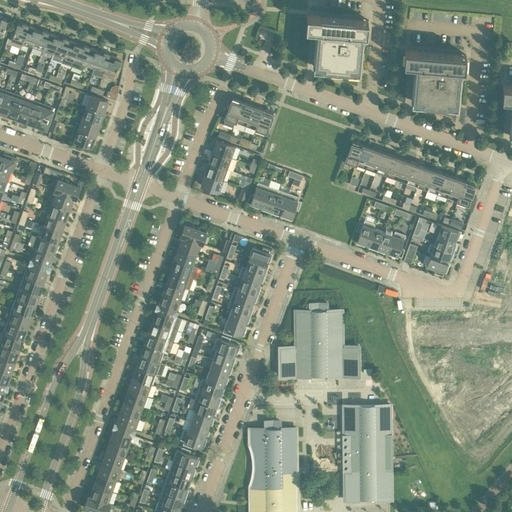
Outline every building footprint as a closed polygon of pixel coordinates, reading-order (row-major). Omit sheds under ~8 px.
[(306,15),(305,28),(319,29),(319,34),(315,34),(313,67),(359,71),(362,38),(359,38),(359,33),(366,33),(368,20),(338,17),(306,15)] [(8,36),(5,43),(20,48),(22,43),(28,25),(22,23),(22,24),(17,23),(14,31),(12,30),(9,37),(8,36)] [(32,47),(38,30),(34,29),(34,27),(28,25),(22,43),(32,47)] [(42,50),(49,32),(43,30),(42,32),(38,30),(32,47),(42,50)] [(52,54),(58,37),(54,36),(54,34),(49,32),(42,50),(52,54)] [(63,58),(69,40),(63,37),(62,39),(58,37),(52,54),(63,58)] [(75,42),(69,40),(63,58),(61,62),(71,66),(73,61),(79,45),(75,43),(75,42)] [(81,70),(83,65),(89,47),(84,45),(83,46),(79,45),(73,61),(71,66),(81,70)] [(93,68),(99,52),(95,51),(95,49),(89,47),(83,65),(93,68)] [(404,49),(403,63),(417,64),(417,69),(414,69),(411,102),(457,106),(460,73),(457,72),(457,67),(465,68),(466,55),(436,52),(404,49)] [(103,72),(110,54),(104,52),(103,54),(99,52),(92,73),(102,77),(103,72)] [(116,56),(110,54),(103,72),(116,77),(119,68),(117,67),(120,59),(115,58),(116,56)] [(20,77),(29,81),(31,76),(22,73),(20,77)] [(62,87),(50,83),(49,88),(60,92),(62,87)] [(511,85),(502,84),(501,98),(511,98),(511,103),(511,104),(509,137),(511,136),(511,85)] [(0,111),(7,114),(14,93),(5,90),(0,102),(0,111)] [(117,94),(107,91),(106,96),(115,99),(117,94)] [(16,117),(24,97),(14,93),(7,114),(16,117)] [(90,94),(86,106),(103,112),(108,100),(90,94)] [(26,121),(33,100),(24,97),(16,117),(26,121)] [(235,122),(242,101),(232,97),(224,118),(235,122)] [(36,124),(43,104),(33,100),(26,121),(36,124)] [(245,125),(252,105),(242,101),(235,122),(245,125)] [(53,107),(43,104),(36,124),(36,123),(46,127),(53,107)] [(255,129),(263,108),(252,105),(245,125),(255,129)] [(99,123),(103,112),(86,106),(82,117),(99,123)] [(273,112),(263,108),(255,129),(266,133),(273,112)] [(282,116),(275,136),(288,140),(295,120),(282,116)] [(95,135),(99,123),(82,117),(78,128),(95,135)] [(59,122),(59,121),(53,120),(49,131),(55,133),(59,122)] [(295,120),(288,140),(299,144),(307,124),(295,120)] [(307,124),(299,144),(311,149),(319,128),(307,124)] [(91,146),(95,135),(78,128),(74,140),(91,146)] [(319,128),(311,149),(323,153),(330,133),(319,128)] [(228,140),(230,135),(219,131),(217,136),(228,140)] [(330,133),(323,153),(336,157),(343,137),(330,133)] [(217,139),(213,151),(230,157),(234,145),(217,139)] [(355,165),(362,144),(352,140),(345,161),(355,165)] [(365,168),(373,148),(362,144),(355,165),(365,168)] [(375,172),(383,151),(373,148),(365,168),(375,172)] [(226,168),(230,157),(213,151),(209,162),(226,168)] [(386,176),(393,155),(383,151),(375,172),(386,176)] [(0,156),(0,167),(9,171),(11,172),(16,159),(4,155),(3,157),(0,156)] [(396,179),(403,159),(393,155),(386,176),(396,179)] [(406,183),(413,162),(403,159),(396,179),(406,183)] [(37,163),(30,160),(28,166),(34,168),(37,163)] [(222,180),(226,168),(209,162),(205,173),(222,180)] [(416,186),(424,166),(413,162),(406,183),(416,186)] [(426,190),(434,169),(424,166),(416,186),(426,190)] [(0,178),(5,180),(9,171),(0,167),(0,178)] [(437,194),(444,173),(434,169),(426,190),(437,194)] [(33,183),(38,185),(42,173),(37,171),(33,183)] [(218,191),(222,180),(205,173),(201,185),(218,191)] [(447,197),(454,177),(444,173),(437,194),(447,197)] [(457,201),(464,180),(454,177),(447,197),(457,201)] [(54,190),(56,191),(73,197),(77,185),(58,178),(54,190)] [(475,184),(464,180),(457,201),(467,204),(465,208),(472,211),(476,197),(471,195),(471,194),(473,195),(475,191),(473,190),(475,184)] [(260,206),(268,185),(257,182),(253,194),(249,193),(246,202),(250,203),(249,205),(255,207),(256,205),(260,206)] [(270,212),(278,189),(268,185),(260,206),(265,208),(264,210),(270,212)] [(248,189),(242,187),(238,198),(244,200),(248,189)] [(281,214),(288,193),(278,189),(270,212),(275,214),(276,212),(281,214)] [(69,208),(73,197),(56,191),(52,202),(69,208)] [(299,196),(288,193),(281,214),(285,215),(285,218),(290,220),(294,209),(298,210),(301,202),(297,200),(299,196)] [(307,200),(299,220),(312,225),(319,205),(307,200)] [(65,220),(69,208),(52,202),(48,214),(65,220)] [(319,205),(312,225),(324,229),(331,209),(319,205)] [(331,209),(324,229),(335,233),(343,213),(331,209)] [(343,213),(335,233),(348,238),(355,217),(343,213)] [(61,231),(65,220),(48,214),(44,225),(61,231)] [(451,218),(451,219),(449,224),(460,228),(462,222),(451,218)] [(373,227),(375,223),(374,223),(364,220),(363,223),(359,222),(356,231),(360,232),(356,243),(361,245),(362,243),(367,244),(373,227)] [(433,233),(437,235),(454,241),(456,236),(458,237),(461,231),(436,223),(433,233)] [(180,236),(182,236),(200,242),(199,242),(202,243),(206,231),(184,224),(180,236)] [(61,231),(44,225),(42,225),(40,229),(42,231),(40,236),(57,242),(61,231)] [(376,250),(383,231),(373,227),(367,244),(372,246),(371,248),(376,250)] [(394,230),(393,234),(387,252),(392,253),(391,256),(397,258),(398,255),(401,257),(404,248),(401,247),(405,234),(394,230)] [(393,234),(383,231),(376,250),(382,252),(383,250),(387,252),(393,234)] [(234,233),(232,239),(239,241),(241,236),(234,233)] [(53,254),(57,242),(40,236),(36,235),(32,246),(36,247),(53,254)] [(453,246),(454,241),(437,235),(434,245),(453,252),(455,246),(453,246)] [(196,253),(199,242),(200,242),(182,236),(178,247),(196,253)] [(219,249),(225,251),(229,240),(223,238),(219,249)] [(451,257),(453,252),(434,245),(430,243),(427,251),(431,252),(430,255),(429,255),(447,261),(449,257),(451,257)] [(248,257),(249,257),(266,263),(268,258),(270,259),(272,253),(270,253),(271,249),(263,246),(261,250),(252,246),(248,257)] [(49,265),(53,254),(36,247),(32,259),(49,265)] [(192,265),(196,253),(178,247),(174,259),(192,265)] [(410,264),(415,250),(408,247),(403,261),(410,264)] [(446,266),(447,261),(429,255),(426,265),(435,269),(434,272),(442,275),(443,272),(446,272),(448,267),(446,266)] [(264,268),(266,263),(249,257),(245,267),(265,274),(267,269),(264,268)] [(197,267),(192,265),(174,259),(170,270),(187,276),(193,278),(197,267)] [(28,263),(23,275),(43,282),(47,270),(28,263)] [(265,274),(245,267),(242,265),(238,276),(240,277),(242,278),(259,283),(261,279),(263,280),(265,274)] [(511,275),(488,267),(480,290),(511,301),(511,275)] [(187,276),(170,270),(166,281),(183,287),(189,290),(193,278),(187,276)] [(39,293),(43,282),(23,275),(19,286),(39,293)] [(257,288),(259,283),(242,278),(238,287),(258,294),(260,289),(257,288)] [(179,299),(183,287),(166,281),(162,292),(179,299)] [(35,304),(39,293),(19,286),(15,297),(35,304)] [(258,294),(238,287),(234,286),(231,296),(252,304),(253,299),(256,300),(258,294)] [(175,310),(179,299),(162,292),(158,304),(175,310)] [(416,295),(408,318),(421,322),(419,328),(426,330),(430,319),(423,317),(430,299),(416,295)] [(250,308),(252,304),(231,296),(227,307),(231,308),(250,315),(252,309),(250,308)] [(31,316),(35,304),(15,297),(11,309),(31,316)] [(358,345),(344,345),(342,345),(342,309),(327,310),(327,303),(309,303),(309,310),(295,310),(295,346),(279,346),(279,348),(280,376),(310,375),(310,376),(316,376),(322,376),(327,376),(328,376),(328,375),(358,375),(358,367),(358,345)] [(430,319),(426,330),(433,333),(435,326),(449,331),(456,310),(442,305),(437,321),(430,319)] [(248,320),(250,315),(231,308),(227,318),(244,324),(246,319),(248,320)] [(27,327),(31,316),(11,309),(7,320),(27,327)] [(156,309),(152,321),(177,330),(181,318),(156,309)] [(456,310),(449,331),(463,335),(460,342),(467,345),(471,333),(464,331),(470,315),(456,310)] [(243,329),(244,324),(227,318),(222,332),(231,335),(232,332),(243,335),(245,330),(243,329)] [(23,338),(27,327),(7,320),(3,331),(23,338)] [(471,333),(467,345),(474,347),(476,340),(490,345),(497,325),(483,320),(480,330),(477,336),(471,333)] [(173,341),(177,330),(152,321),(148,332),(173,341)] [(497,325),(490,345),(504,350),(501,357),(508,359),(511,348),(505,345),(511,329),(497,325)] [(0,342),(19,350),(23,338),(3,331),(0,340),(0,342)] [(169,352),(173,341),(148,332),(144,343),(164,350),(169,352)] [(212,348),(216,349),(233,355),(235,350),(237,351),(239,345),(229,341),(230,338),(221,335),(220,338),(216,337),(212,348)] [(0,355),(15,361),(19,350),(0,342),(0,355)] [(160,362),(164,350),(144,343),(140,355),(160,362)] [(232,359),(233,355),(216,349),(213,359),(232,366),(234,360),(232,359)] [(429,362),(418,368),(424,380),(446,369),(437,350),(426,356),(429,362)] [(0,368),(11,372),(15,361),(0,355),(0,368)] [(165,364),(160,362),(140,355),(136,366),(156,373),(161,375),(165,364)] [(230,371),(232,366),(213,359),(209,369),(226,375),(228,370),(230,371)] [(152,384),(156,373),(136,366),(132,377),(152,384)] [(0,381),(7,384),(11,372),(0,368),(0,381)] [(225,380),(226,375),(209,369),(206,379),(205,379),(225,386),(227,381),(225,380)] [(446,369),(424,380),(431,393),(445,386),(448,392),(459,387),(456,381),(453,382),(446,369)] [(148,395),(152,384),(132,377),(128,389),(148,395)] [(223,392),(225,386),(205,379),(206,379),(202,378),(198,388),(219,396),(221,391),(223,392)] [(452,399),(437,406),(444,419),(466,407),(459,395),(462,393),(459,387),(448,392),(452,399)] [(217,400),(219,396),(198,388),(194,398),(218,407),(220,401),(217,400)] [(143,407),(148,395),(128,389),(124,400),(143,407)] [(218,407),(194,398),(191,409),(195,410),(212,416),(213,411),(216,412),(218,407)] [(143,407),(124,400),(120,411),(139,418),(143,407)] [(389,439),(390,434),(390,404),(343,405),(343,434),(349,434),(349,441),(348,443),(348,446),(348,449),(348,452),(348,453),(348,457),(348,460),(349,463),(349,470),(344,470),(344,499),(391,499),(391,469),(389,464),(388,459),(389,457),(390,456),(390,454),(390,452),(390,451),(390,449),(389,447),(389,446),(388,444),(389,439)] [(466,407),(444,419),(450,431),(462,426),(465,432),(476,427),(466,407)] [(210,421),(212,416),(195,410),(191,420),(210,427),(212,421),(210,421)] [(503,415),(499,420),(508,428),(511,422),(511,410),(506,417),(503,415)] [(135,430),(139,418),(120,411),(116,423),(135,430)] [(208,432),(210,427),(191,420),(187,430),(204,436),(206,432),(208,432)] [(296,511),(297,511),(296,427),(279,427),(279,420),(265,420),(265,428),(249,428),(249,443),(253,454),(254,464),(253,475),(250,486),(249,511),(296,511)] [(497,428),(488,439),(506,455),(511,448),(511,440),(503,433),(508,428),(499,420),(494,425),(497,428)] [(114,428),(110,439),(127,446),(131,434),(114,428)] [(203,441),(204,436),(187,430),(184,428),(180,439),(184,441),(182,444),(191,447),(192,444),(203,447),(205,442),(203,441)] [(123,457),(127,446),(110,439),(106,451),(123,457)] [(475,447),(470,452),(479,460),(484,455),(497,466),(506,455),(488,439),(478,450),(475,447)] [(176,449),(172,459),(194,467),(195,462),(198,463),(200,457),(189,453),(190,450),(181,447),(180,450),(176,449)] [(119,468),(123,457),(106,451),(102,462),(119,468)] [(192,472),(194,467),(172,459),(169,470),(192,478),(194,472),(192,472)] [(115,479),(119,468),(102,462),(98,473),(115,479)] [(190,483),(192,478),(169,470),(165,480),(186,487),(188,483),(190,483)] [(111,491),(115,479),(98,473),(94,485),(111,491)] [(186,487),(165,480),(162,490),(185,498),(187,493),(185,492),(186,487)] [(107,502),(111,491),(94,485),(90,496),(107,502)] [(185,498),(162,490),(158,500),(179,508),(181,503),(183,504),(185,498)] [(107,502),(90,496),(88,495),(83,507),(98,511),(105,511),(109,503),(107,502)] [(177,511),(179,508),(158,500),(154,511),(158,511),(159,511),(177,511)] [(109,503),(105,511),(112,511),(115,505),(109,503)]
